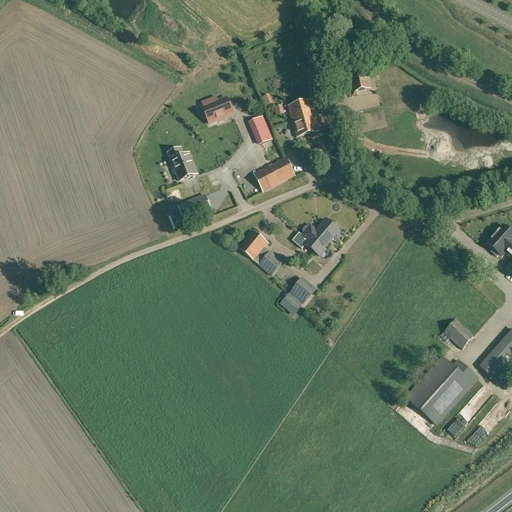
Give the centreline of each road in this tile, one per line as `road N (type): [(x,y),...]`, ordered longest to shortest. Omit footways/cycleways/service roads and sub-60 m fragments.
road 1 (unclassified): [(511,204),(445,223),(410,220),(357,196),(340,174)]
road 2 (unclassified): [(365,0),(418,54),(511,102)]
road 3 (unclassified): [(340,174),(324,0)]
